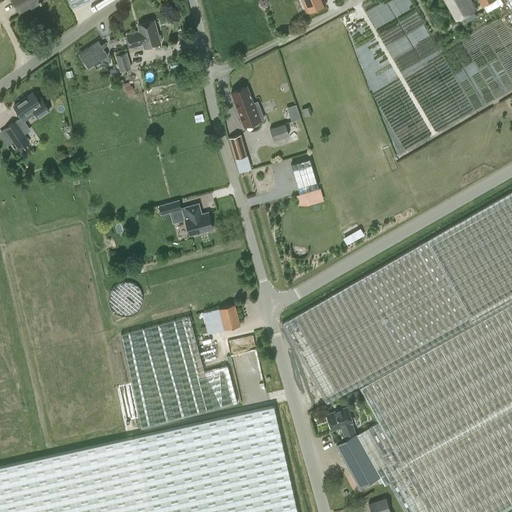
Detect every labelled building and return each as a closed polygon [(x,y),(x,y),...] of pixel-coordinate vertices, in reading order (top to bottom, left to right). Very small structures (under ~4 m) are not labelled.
[(12,0),(19,12),(30,6),(32,8),(42,3),(40,0),(12,0)] [(67,0),(72,9),(90,0),(67,0)] [(325,4),(323,0),(301,0),(306,11),(325,4)] [(445,0),(457,19),(476,9),(470,0),(445,0)] [(160,43),(154,20),(138,25),(140,31),(127,34),(130,47),(143,43),(144,47),(160,43)] [(115,55),(120,70),(131,67),(126,52),(115,55)] [(247,86),(231,92),(243,126),(263,118),(257,101),(253,103),(247,86)] [(13,105),(21,117),(24,121),(25,121),(37,113),(40,117),(50,111),(44,102),(40,104),(32,92),(13,105)] [(4,128),(5,128),(13,141),(24,134),(23,134),(15,121),(4,128)] [(284,123),(269,128),(273,139),(288,134),(284,123)] [(240,134),(228,137),(234,158),(246,154),(240,134)] [(299,193),(318,187),(309,158),(291,164),(299,193)] [(358,432),(380,475),(383,481),(394,475),(414,511),(505,511),(511,509),(511,190),(475,212),(281,323),(326,403),(359,385),(378,420),(358,432)] [(181,209),(179,200),(158,206),(161,215),(170,212),(181,209)] [(200,214),(199,210),(200,210),(198,203),(186,207),(188,218),(185,218),(190,234),(200,232),(200,233),(207,232),(206,230),(212,228),(208,212),(200,214)] [(225,329),(240,324),(234,303),(219,307),(225,329)] [(120,333),(131,381),(141,428),(237,402),(227,364),(204,371),(189,315),(120,333)] [(294,511),(269,408),(269,406),(134,436),(47,456),(0,466),(0,511),(294,511)] [(380,475),(358,432),(356,433),(345,406),(322,415),(328,430),(337,427),(342,440),(335,444),(352,475),(346,478),(353,490),(359,487),(380,475)] [(390,511),(385,497),(368,503),(371,511),(390,511)]
